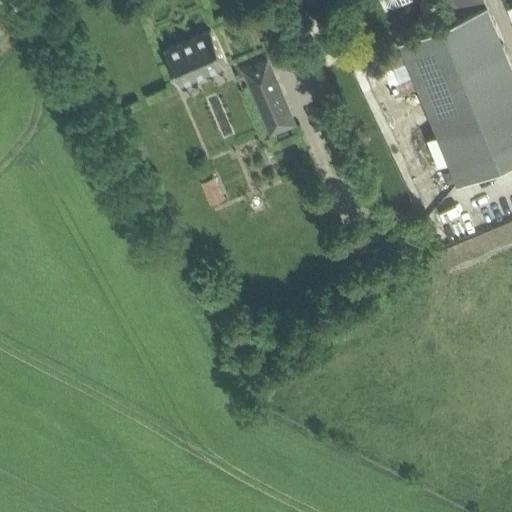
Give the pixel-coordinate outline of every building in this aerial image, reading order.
[(445,0),(449,8),(450,12),(397,38),(436,133),(425,138),(436,164),(446,160),(454,179),(511,156),(511,67),(484,0),(445,0)] [(178,84),(225,64),(210,29),(163,49),(178,84)] [(339,45),(343,58),(359,53),(354,40),(339,45)] [(244,68),(270,131),(293,122),(266,59),(244,68)] [(322,127),(334,157),(353,149),(341,120),(322,127)] [(204,181),(215,204),(229,197),(219,174),(204,181)]
